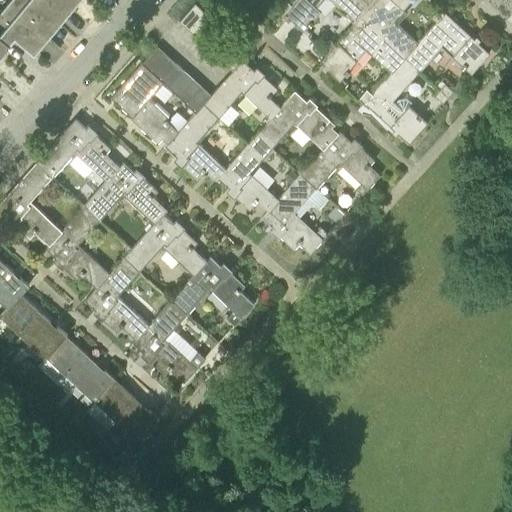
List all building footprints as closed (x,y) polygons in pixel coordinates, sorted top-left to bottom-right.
[(33,10),(20,0),(8,0),(1,9),(21,25),(27,18),(47,35),(59,21),(39,3),(33,10)] [(20,0),(33,10),(39,3),(59,21),(70,7),(61,0),(20,0)] [(284,0),(279,7),(284,11),(291,3),(287,0),(284,0)] [(360,0),(293,0),(291,3),(284,11),(283,12),(303,30),(320,10),(326,16),(335,5),(354,22),(359,16),(368,6),(360,0)] [(373,0),(368,6),(359,16),(404,56),(418,40),(389,14),(398,4),(403,8),(410,0),(373,0)] [(179,20),(188,29),(205,10),(195,2),(179,20)] [(437,20),(444,12),(439,7),(432,15),(437,20)] [(21,25),(1,9),(0,9),(0,31),(10,40),(15,33),(35,49),(47,35),(27,18),(21,25)] [(205,10),(188,29),(197,36),(213,18),(205,10)] [(404,56),(420,70),(447,40),(457,49),(452,54),(471,71),(490,51),(445,11),(444,12),(437,20),(418,40),(404,56)] [(335,43),(328,51),(320,60),(340,78),(357,59),(353,55),(362,44),(392,70),(404,56),(359,16),(354,22),(335,43)] [(213,18),(197,36),(207,45),(223,27),(213,18)] [(223,27),(207,45),(215,52),(231,34),(223,27)] [(0,51),(10,40),(0,31),(0,51)] [(231,34),(215,52),(224,60),(240,42),(231,34)] [(328,51),(335,43),(330,39),(323,46),(328,51)] [(240,42),(224,60),(232,68),(242,57),(249,49),(240,42)] [(142,62),(151,71),(167,53),(157,45),(142,62)] [(151,71),(160,78),(175,61),(167,53),(151,71)] [(392,70),(373,92),(365,101),(364,101),(410,141),(427,121),(409,104),(404,109),(394,100),(420,70),(404,56),(392,70)] [(242,57),(232,68),(211,92),(202,101),(219,116),(241,91),(269,116),(280,105),(269,95),(277,86),(255,67),(254,68),(242,57)] [(160,78),(163,81),(170,87),(185,69),(175,61),(160,78)] [(167,140),(178,128),(147,100),(163,81),(160,78),(151,71),(142,62),(111,96),(143,124),(142,126),(158,140),(162,136),(167,140)] [(178,94),(193,77),(185,69),(170,87),(178,94)] [(187,102),(202,84),(193,77),(178,94),(187,102)] [(440,88),(447,95),(452,89),(445,83),(440,88)] [(195,110),(202,101),(211,92),(202,84),(187,102),(195,110)] [(365,101),(373,92),(367,87),(360,96),(365,101)] [(280,105),(269,116),(255,132),(272,147),(293,123),(322,148),(338,130),(332,125),(335,122),(308,98),(307,99),(295,88),(280,105)] [(447,95),(440,88),(435,94),(443,100),(447,95)] [(219,116),(202,101),(195,110),(178,128),(167,140),(168,141),(165,144),(177,155),(175,157),(197,176),(205,168),(216,178),(218,176),(225,166),(197,141),(219,116)] [(75,118),(37,161),(53,175),(75,151),(107,178),(120,163),(106,151),(111,146),(87,125),(85,127),(75,118)] [(339,129),(338,130),(322,148),(301,172),(317,186),(338,162),(361,182),(356,188),(362,194),(380,173),(369,163),(374,157),(352,138),(351,140),(339,129)] [(272,147),(255,132),(225,166),(218,176),(229,186),(228,188),(250,208),(257,199),(268,209),(278,197),(249,172),(272,147)] [(120,163),(107,178),(84,204),(101,218),(123,193),(154,221),(162,211),(163,213),(168,207),(153,194),(158,189),(135,168),(134,170),(123,160),(120,163)] [(53,175),(37,161),(0,201),(0,206),(8,213),(6,214),(30,235),(34,230),(48,243),(63,228),(31,200),(53,175)] [(317,186),(301,172),(278,197),(268,209),(262,215),(274,226),(272,227),(294,247),(299,242),(310,252),(328,231),(322,226),(317,232),(294,211),(317,186)] [(101,218),(84,204),(63,228),(48,243),(45,246),(56,256),(54,257),(78,278),(82,273),(96,285),(110,270),(79,243),(101,218)] [(162,211),(154,221),(123,255),(140,270),(162,245),(193,273),(207,258),(193,246),(198,241),(174,220),(173,221),(163,213),(162,211)] [(140,270),(123,255),(110,270),(96,285),(84,298),(95,308),(93,310),(117,331),(122,325),(135,337),(149,323),(118,294),(140,270)] [(210,255),(207,258),(193,273),(171,298),(187,313),(210,288),(234,309),(227,317),(235,325),(255,302),(240,289),(245,283),(222,263),(221,264),(210,255)] [(8,306),(19,293),(20,294),(29,284),(20,275),(19,276),(0,259),(0,298),(8,305),(8,306)] [(19,293),(8,306),(8,305),(0,314),(46,356),(65,335),(67,333),(57,324),(55,325),(20,294),(19,293)] [(187,313),(171,298),(149,323),(135,337),(132,341),(143,350),(141,352),(165,373),(169,368),(184,381),(203,360),(194,352),(189,359),(165,338),(187,313)] [(65,335),(46,356),(94,399),(113,377),(114,375),(105,367),(103,368),(65,335)] [(113,377),(94,399),(86,408),(107,427),(116,418),(139,439),(160,417),(151,408),(149,410),(113,377)] [(127,468),(140,453),(132,446),(119,461),(127,468)]
